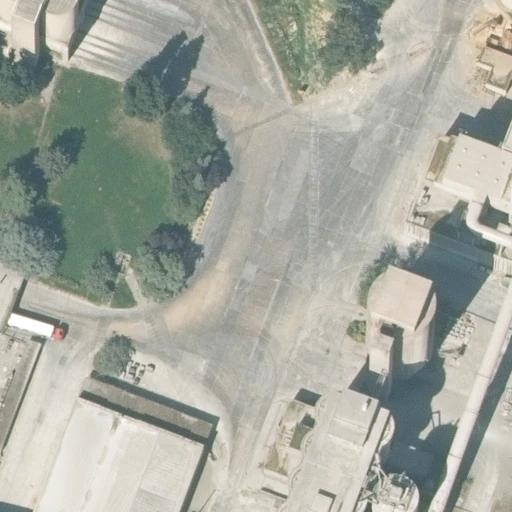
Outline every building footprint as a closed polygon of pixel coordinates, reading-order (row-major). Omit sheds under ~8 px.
[(11,0),(13,5),(17,11),(20,14),(14,14),(7,16),(0,22),(0,47),(2,50),(8,54),(14,56),(18,56),(24,15),(29,0),(11,0)] [(29,0),(24,15),(18,56),(11,76),(34,84),(41,65),(42,64),(64,31),(68,32),(84,38),(97,0),(29,0)] [(493,19),(493,24),(494,30),(497,36),(500,40),(507,43),(511,49),(511,1),(510,2),(506,3),(500,6),(495,13),(493,19)] [(482,64),(476,81),(491,85),(486,101),(505,107),(511,86),(511,73),(500,69),(482,64)] [(435,159),(402,248),(511,290),(511,148),(498,186),(456,171),(457,169),(448,165),(449,164),(435,159)] [(1,251),(0,254),(0,277),(26,287),(32,262),(1,251)] [(0,277),(0,350),(2,352),(14,318),(26,287),(0,277)] [(26,358),(0,427),(0,467),(40,361),(27,356),(26,358)] [(75,418),(39,511),(185,511),(203,466),(211,442),(84,394),(75,418)] [(371,396),(366,407),(385,414),(390,403),(371,396)] [(289,418),(263,486),(299,500),(297,506),(290,511),(289,511),(299,511),(329,435),(339,437),(340,434),(333,432),(326,433),(321,436),(323,430),(289,418)] [(391,472),(387,480),(425,495),(420,507),(432,511),(447,511),(459,482),(394,457),(391,464),(391,472)]
